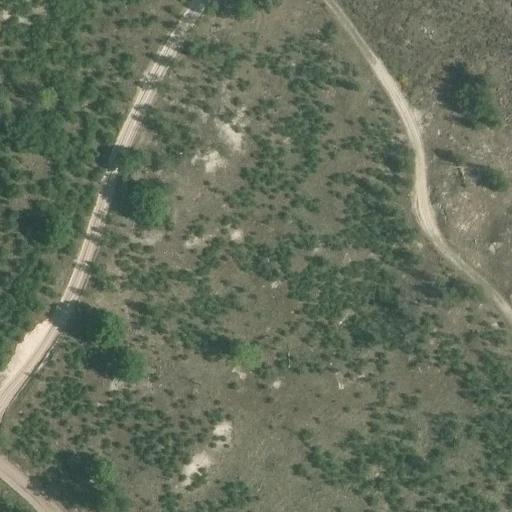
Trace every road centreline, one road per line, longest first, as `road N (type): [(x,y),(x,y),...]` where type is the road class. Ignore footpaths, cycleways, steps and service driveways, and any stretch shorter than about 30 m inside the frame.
road 1 (track): [(0,402),(65,309),(140,104),(202,0)]
road 2 (track): [(324,0),(393,91),(414,136),(428,227),(511,320)]
